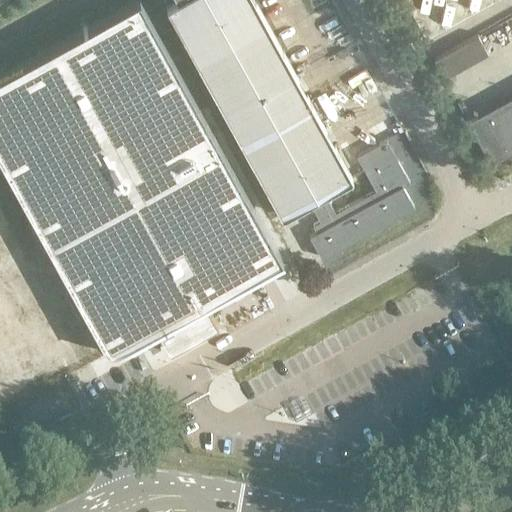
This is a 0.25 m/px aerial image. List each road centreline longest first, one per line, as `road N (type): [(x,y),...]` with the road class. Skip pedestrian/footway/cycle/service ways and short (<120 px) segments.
road 1 (unclassified): [(479,218),(129,409),(120,438),(130,495)]
road 2 (unclassified): [(350,0),(479,218)]
road 3 (unclassified): [(346,511),(511,429)]
road 4 (unclassified): [(130,495),(293,511)]
road 5 (unknown): [(390,68),(511,5)]
